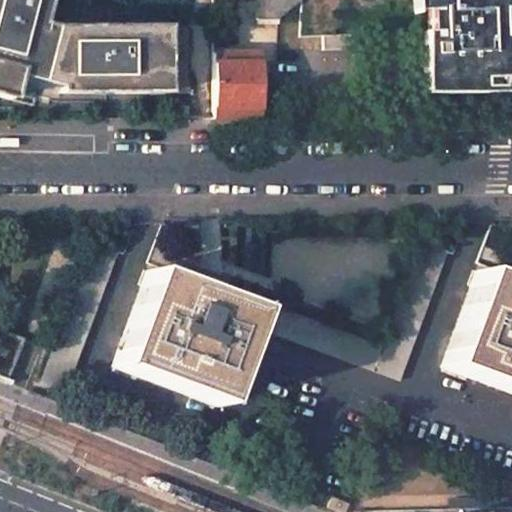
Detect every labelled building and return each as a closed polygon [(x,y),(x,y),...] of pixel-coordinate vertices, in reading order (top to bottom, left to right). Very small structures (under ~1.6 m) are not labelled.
[(0,0),(0,98),(9,101),(14,79),(24,81),(58,90),(58,95),(105,94),(166,94),(177,94),(189,94),(186,30),(167,30),(48,30),(38,27),(44,0),(0,0)] [(298,0),(255,0),(255,20),(278,20),(298,1),(298,0)] [(511,0),(300,0),(299,37),(322,36),(322,50),(349,49),(349,35),(370,34),(392,33),(423,32),(425,94),(444,94),(447,26),(502,33),(501,10),(511,9),(511,0)] [(502,36),(502,33),(447,26),(444,94),(507,94),(511,66),(511,48),(507,48),(509,36),(502,36)] [(258,63),(211,63),(211,118),(257,118),(258,63)] [(93,242),(40,382),(64,392),(117,251),(93,242)] [(382,346),(265,304),(256,328),(397,381),(446,251),(421,242),(382,346)] [(146,271),(110,367),(216,406),(252,310),(146,271)] [(511,284),(476,271),(440,367),(511,393),(511,284)] [(508,509),(508,499),(448,499),(448,509),(508,509)]
